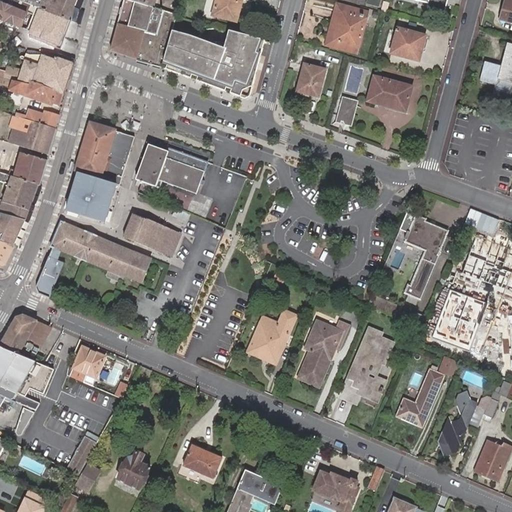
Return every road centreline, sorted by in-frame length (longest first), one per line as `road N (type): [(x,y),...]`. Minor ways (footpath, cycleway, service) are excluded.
road 1 (residential): [(10,294),(511,511)]
road 2 (primary): [(90,64),(46,209),(10,294)]
road 3 (residential): [(425,179),(475,0)]
road 4 (tertiary): [(260,125),(90,64)]
road 5 (tertiary): [(425,179),(260,125)]
road 6 (unknown): [(207,511),(187,459),(195,432),(228,388)]
road 7 (residential): [(260,125),(293,0)]
